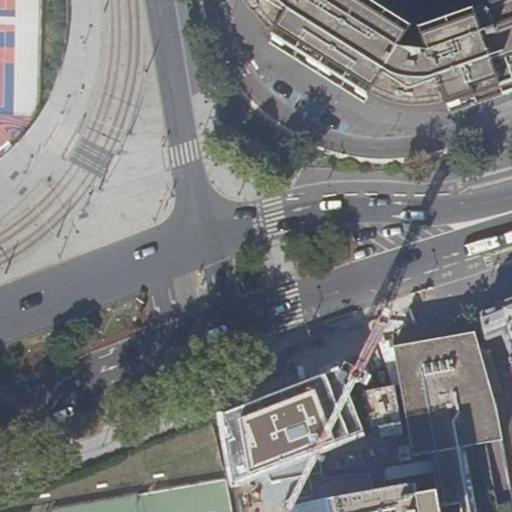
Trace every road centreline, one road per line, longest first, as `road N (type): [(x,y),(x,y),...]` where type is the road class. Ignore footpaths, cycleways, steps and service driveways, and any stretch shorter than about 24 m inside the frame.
road 1 (residential): [(511,117),(366,146),(304,126),(244,71),(208,0)]
road 2 (primary): [(511,196),(335,201),(197,240)]
road 3 (primary): [(209,332),(511,229)]
road 4 (primary): [(197,240),(159,0)]
road 5 (primary): [(0,412),(209,332)]
road 6 (primary): [(197,240),(0,316)]
